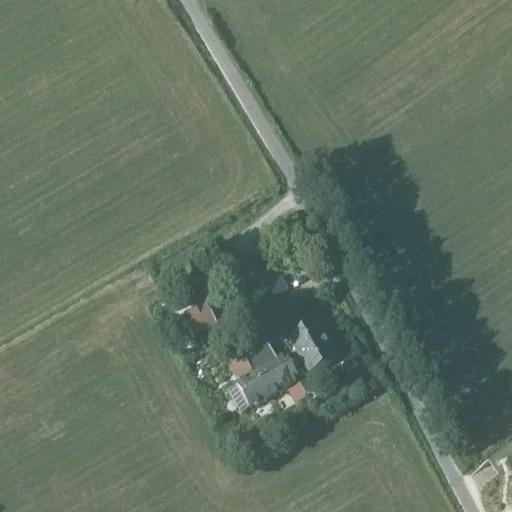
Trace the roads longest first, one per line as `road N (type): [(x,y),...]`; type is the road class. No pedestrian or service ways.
road 1 (unclassified): [(471,511),(186,0)]
road 2 (track): [(125,301),(219,250),(243,251)]
